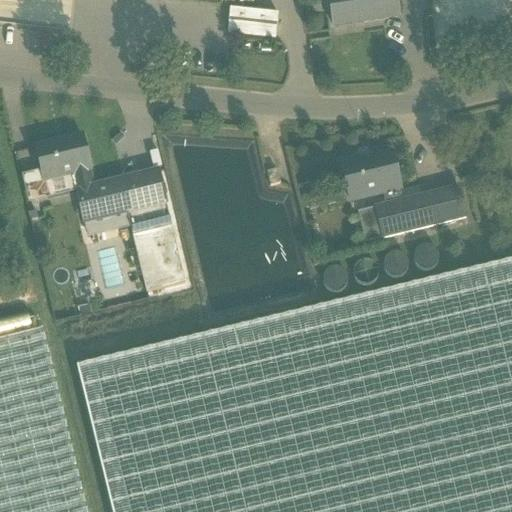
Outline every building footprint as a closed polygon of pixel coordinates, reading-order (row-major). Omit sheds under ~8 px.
[(329,0),(333,29),(335,29),(334,26),(363,22),(363,24),(398,19),(395,0),(329,0)] [(277,16),(229,11),(227,35),(275,40),(277,16)] [(175,242),(172,230),(165,204),(158,174),(92,190),(87,172),(90,171),(82,138),(35,149),(43,182),(72,175),(84,225),(126,214),(132,240),(135,252),(175,242)] [(399,192),(390,154),(369,159),(370,162),(361,165),(361,163),(341,168),(350,205),(381,196),(384,208),(376,210),(383,241),(313,257),(315,267),(468,230),(466,220),(459,189),(401,203),(398,192),(399,192)] [(266,174),(269,188),(280,186),(276,172),(266,174)] [(511,511),(511,265),(74,372),(108,511),(511,511)] [(88,307),(77,310),(79,318),(91,315),(88,307)] [(0,342),(0,511),(85,511),(42,332),(0,342)]
